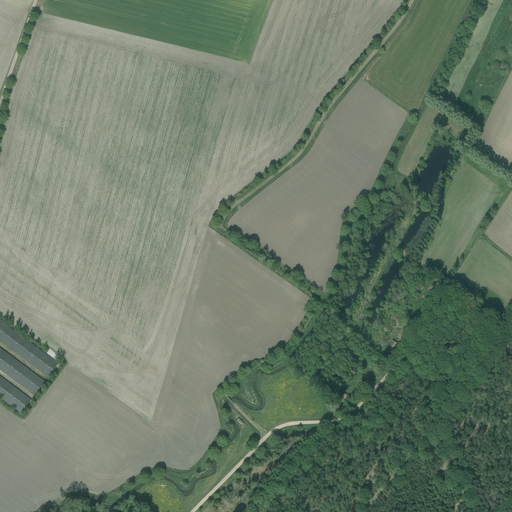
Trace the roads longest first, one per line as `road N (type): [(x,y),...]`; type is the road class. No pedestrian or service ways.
road 1 (track): [(226,397),(221,393),(256,366),(289,349),(320,297),(220,227),(220,219),(294,158),(409,0)]
road 2 (track): [(266,438),(287,424),(343,417),(451,298),(507,336)]
